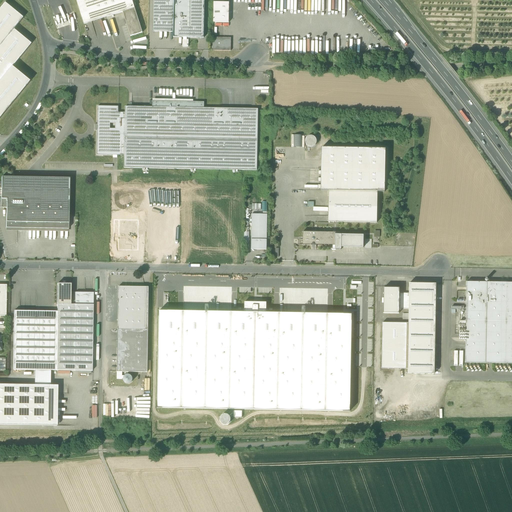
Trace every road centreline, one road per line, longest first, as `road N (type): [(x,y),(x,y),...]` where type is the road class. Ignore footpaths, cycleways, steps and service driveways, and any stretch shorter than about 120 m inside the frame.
road 1 (unclassified): [(47,46),(129,60),(511,64)]
road 2 (residential): [(102,266),(416,273),(438,267)]
road 3 (motorway): [(370,0),(511,177)]
road 4 (motorway): [(511,162),(382,0)]
road 5 (track): [(99,443),(278,436)]
road 6 (unclassified): [(125,511),(99,443),(100,386)]
road 7 (unclassified): [(47,46),(40,102),(0,153)]
road 8 (residential): [(100,386),(102,266)]
